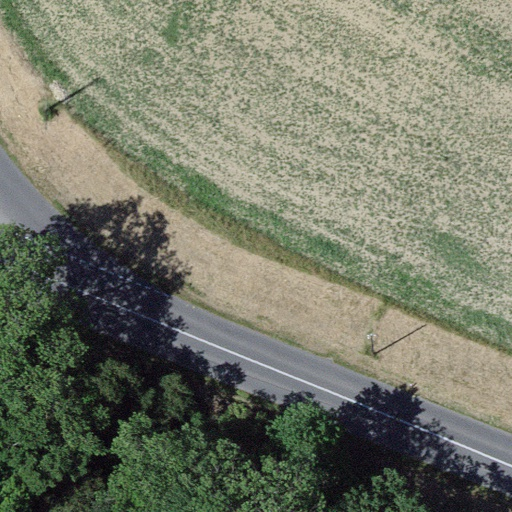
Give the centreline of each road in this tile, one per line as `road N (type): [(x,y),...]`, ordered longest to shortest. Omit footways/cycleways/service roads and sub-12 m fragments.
road 1 (tertiary): [(511,469),(94,295)]
road 2 (tertiary): [(94,295),(0,185)]
